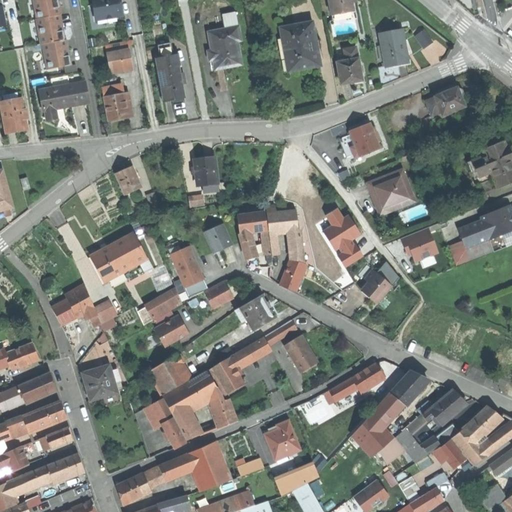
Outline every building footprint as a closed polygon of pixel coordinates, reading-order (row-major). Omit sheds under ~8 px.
[(36,12),(37,19),(60,15),(62,15),(60,7),(59,0),(58,1),(57,0),(33,0),(34,2),(36,2),(38,12),(36,12)] [(94,0),(97,18),(110,16),(111,19),(123,17),(121,8),(120,0),(119,0),(94,0)] [(329,0),(332,15),(353,11),(352,4),(356,3),(355,0),(329,0)] [(41,45),(43,45),(66,40),(64,33),(63,34),(62,26),(60,15),(37,19),(38,27),(40,26),(41,35),(40,35),(41,45)] [(313,23),(281,28),(286,58),(290,58),(292,71),(306,68),(321,66),(319,53),(316,41),(313,23)] [(214,60),(216,69),(228,67),(242,64),(237,42),(241,41),(238,27),(209,33),(212,51),(208,52),(210,61),(214,60)] [(381,35),(387,67),(398,65),(409,63),(403,31),(381,35)] [(419,35),(427,47),(433,43),(425,31),(419,35)] [(425,49),(427,47),(419,35),(416,37),(425,49)] [(49,70),(72,65),(71,58),(69,58),(67,50),(66,40),(43,45),(46,62),(48,61),(49,70)] [(346,48),(348,60),(359,58),(358,46),(346,48)] [(130,50),(108,55),(112,74),(119,73),(118,71),(134,68),(130,50)] [(156,59),(158,70),(179,66),(177,55),(156,59)] [(348,60),(338,61),(341,83),(352,81),(352,84),(358,83),(363,82),(362,74),(363,74),(362,66),(361,66),(359,58),(348,60)] [(179,66),(158,70),(164,101),(175,99),(185,97),(182,85),(180,74),(179,66)] [(103,82),(104,91),(115,89),(118,88),(117,79),(103,82)] [(46,112),(47,120),(58,118),(56,110),(69,108),(90,104),(86,82),(40,90),(44,112),(46,112)] [(440,95),(435,97),(436,98),(441,112),(443,116),(458,110),(465,107),(461,97),(462,97),(463,95),(463,92),(463,91),(461,90),(460,89),(458,90),(458,88),(457,88),(447,92),(440,95)] [(104,91),(105,97),(116,95),(115,89),(104,91)] [(9,95),(10,102),(20,100),(19,93),(9,95)] [(105,97),(110,122),(119,120),(130,118),(129,111),(127,102),(126,94),(116,95),(105,97)] [(437,114),(441,112),(436,98),(426,102),(432,116),(437,114)] [(19,131),(28,129),(26,119),(24,109),(22,99),(20,100),(10,102),(2,103),(8,133),(19,131)] [(460,113),(458,110),(443,116),(441,112),(437,114),(439,119),(441,120),(444,121),(460,113)] [(360,127),(350,131),(356,146),(360,156),(380,149),(378,143),(381,142),(375,127),(372,128),(370,124),(360,127)] [(503,142),(483,150),(485,156),(494,179),(498,189),(511,183),(511,163),(511,162),(511,159),(510,154),(507,147),(505,148),(503,142)] [(337,145),(329,152),(345,171),(353,164),(337,145)] [(355,159),(360,156),(356,146),(351,148),(355,159)] [(478,186),(494,179),(485,156),(468,163),(478,186)] [(205,159),(195,160),(199,186),(219,183),(215,157),(205,159)] [(123,171),(116,175),(126,196),(142,188),(132,167),(123,171)] [(387,177),(368,184),(378,210),(413,196),(403,170),(394,174),(396,179),(391,181),(390,178),(387,177)] [(0,211),(2,211),(0,204),(0,203),(11,200),(3,171),(0,172),(0,211)] [(21,180),(24,191),(31,189),(28,178),(21,180)] [(156,193),(147,196),(153,211),(161,208),(156,193)] [(205,193),(190,194),(191,207),(207,205),(205,193)] [(416,202),(413,196),(378,210),(381,216),(416,202)] [(13,208),(11,200),(0,203),(0,204),(2,211),(13,208)] [(124,204),(131,219),(136,216),(129,201),(124,204)] [(511,209),(511,206),(496,212),(509,247),(511,245),(511,209)] [(277,233),(290,231),(299,230),(297,211),(276,213),(268,214),(270,234),(277,233)] [(489,241),(494,253),(509,247),(496,212),(481,218),(482,221),(489,241)] [(261,236),(270,234),(268,214),(241,217),(243,237),(251,234),(252,236),(260,234),(261,236)] [(466,250),(489,241),(482,221),(458,230),(466,250)] [(343,222),(326,231),(336,251),(337,251),(345,267),(362,258),(347,229),(337,235),(335,231),(345,226),(343,222)] [(206,233),(214,252),(223,248),(224,250),(227,248),(232,246),(223,225),(206,233)] [(443,251),(432,225),(403,237),(415,264),(443,251)] [(278,242),(277,233),(270,234),(271,243),(278,242)] [(244,248),(245,248),(254,245),(252,236),(251,234),(243,237),(241,237),(244,248)] [(111,247),(93,257),(106,281),(109,279),(128,269),(147,259),(134,235),(111,247)] [(291,236),(293,250),(303,249),(302,235),(291,236)] [(279,255),(278,242),(271,243),(272,256),(279,255)] [(254,245),(245,248),(251,269),(256,267),(260,266),(254,245)] [(186,288),(205,280),(201,270),(190,247),(171,255),(186,288)] [(293,250),(294,260),(303,263),(303,249),(293,250)] [(292,259),(281,286),(289,289),(296,292),(307,265),(303,263),(294,260),(292,259)] [(385,263),(377,273),(384,280),(384,281),(391,287),(397,280),(385,263)] [(166,265),(151,271),(159,291),(174,284),(166,265)] [(133,278),(128,269),(109,279),(114,288),(133,278)] [(373,300),(376,303),(381,297),(382,298),(391,287),(384,281),(384,280),(377,273),(376,274),(372,271),(365,280),(369,283),(363,290),(371,296),(370,298),(373,300)] [(206,293),(214,309),(234,298),(230,290),(226,282),(206,293)] [(67,297),(68,301),(76,316),(87,311),(94,307),(85,286),(67,297)] [(147,306),(154,319),(182,303),(176,289),(147,306)] [(263,295),(236,311),(242,322),(248,319),(254,331),(276,318),(272,310),(273,310),(271,306),(269,302),(268,303),(263,295)] [(57,316),(61,324),(76,316),(68,301),(53,309),(57,316)] [(96,309),(103,323),(117,316),(110,302),(96,309)] [(98,316),(94,307),(87,311),(91,319),(98,316)] [(156,329),(166,346),(188,334),(186,329),(183,324),(181,326),(176,317),(156,329)] [(64,328),(68,340),(77,336),(72,324),(64,328)] [(302,337),(285,347),(302,373),(318,363),(310,350),(302,337)] [(265,338),(234,355),(229,357),(230,359),(235,369),(242,367),(271,349),(265,338)] [(10,365),(12,370),(39,359),(37,352),(33,343),(6,354),(10,365)] [(215,355),(219,363),(229,357),(234,355),(229,347),(215,355)] [(0,369),(10,365),(6,354),(4,349),(0,351),(0,369)] [(149,372),(162,395),(193,378),(191,374),(189,375),(178,356),(149,372)] [(246,388),(235,369),(230,359),(209,371),(221,391),(226,400),(238,393),(246,388)] [(109,361),(82,369),(86,383),(90,396),(103,392),(117,388),(114,377),(112,369),(109,361)] [(357,387),(361,393),(385,378),(381,370),(376,363),(352,378),(357,387)] [(219,392),(221,391),(209,371),(163,397),(175,417),(183,413),(189,409),(191,411),(196,407),(201,405),(199,403),(210,397),(219,392)] [(403,404),(405,406),(429,381),(418,375),(410,371),(390,394),(403,404)] [(18,386),(25,402),(57,389),(53,380),(50,373),(18,386)] [(335,400),(357,387),(352,378),(330,391),(335,400)] [(9,409),(25,402),(18,386),(3,393),(9,409)] [(120,397),(117,388),(103,392),(106,401),(120,397)] [(434,416),(441,424),(465,403),(460,397),(454,390),(429,410),(434,416)] [(222,396),(219,392),(210,397),(211,401),(222,396)] [(0,407),(2,412),(9,409),(3,393),(0,393),(0,407)] [(380,429),(403,404),(390,394),(369,417),(380,429)] [(224,402),(222,396),(211,401),(221,427),(237,421),(229,400),(224,402)] [(164,399),(145,409),(155,428),(164,424),(174,419),(164,399)] [(60,401),(23,415),(26,424),(29,432),(66,417),(63,409),(60,401)] [(467,428),(477,441),(501,419),(494,412),(488,407),(466,426),(467,428)] [(428,421),(434,416),(429,410),(423,416),(428,421)] [(191,428),(183,413),(175,417),(183,433),(191,428)] [(23,415),(6,422),(10,432),(18,429),(18,428),(26,424),(23,415)] [(391,441),(380,429),(369,417),(353,435),(373,457),(391,441)] [(186,443),(174,419),(164,424),(167,431),(166,432),(175,448),(181,445),(186,443)] [(6,422),(0,424),(0,436),(10,433),(10,432),(6,422)] [(268,434),(265,435),(276,461),(300,451),(288,422),(277,426),(279,430),(268,434)] [(29,432),(26,424),(18,428),(18,429),(10,432),(10,433),(12,438),(29,432)] [(511,424),(483,448),(488,455),(511,437),(511,424)] [(435,439),(441,446),(458,432),(452,425),(435,439)] [(46,436),(51,448),(56,446),(62,444),(73,440),(71,433),(69,428),(46,436)] [(196,437),(191,428),(183,433),(187,440),(196,437)] [(483,448),(477,441),(467,428),(459,434),(453,439),(475,466),(488,455),(483,448)] [(407,430),(396,438),(406,451),(416,443),(407,430)] [(46,450),(51,448),(46,436),(41,438),(46,450)] [(439,447),(441,446),(435,439),(424,447),(429,454),(433,451),(439,447)] [(36,441),(22,446),(26,456),(40,453),(36,441)] [(441,449),(439,447),(433,451),(439,458),(444,454),(455,469),(465,461),(450,441),(441,449)] [(213,443),(190,453),(195,466),(205,490),(228,481),(213,443)] [(421,449),(416,443),(406,451),(416,464),(429,454),(424,447),(421,449)] [(152,445),(147,447),(150,458),(156,456),(152,445)] [(0,455),(0,456),(7,474),(29,464),(26,456),(22,446),(0,455)] [(491,464),(498,476),(511,467),(511,454),(511,452),(491,464)] [(165,479),(195,466),(190,453),(159,466),(165,479)] [(78,455),(47,466),(52,479),(53,481),(83,470),(80,462),(78,455)] [(238,468),(241,477),(263,469),(260,460),(238,468)] [(275,482),(282,496),(294,490),(308,484),(320,478),(314,464),(275,482)] [(47,466),(41,469),(45,481),(52,479),(47,466)] [(41,469),(24,475),(29,487),(45,481),(41,469)] [(426,483),(430,490),(448,480),(443,472),(426,483)] [(121,495),(125,505),(151,493),(143,474),(117,486),(121,495)] [(9,482),(9,483),(12,490),(29,487),(24,475),(9,482)] [(366,511),(368,511),(393,495),(381,477),(355,495),(366,511)] [(399,484),(407,497),(416,492),(419,490),(416,484),(411,477),(399,484)] [(0,486),(0,511),(18,504),(12,490),(9,483),(0,486)] [(324,511),(308,484),(294,490),(305,511),(324,511)] [(479,497),(488,510),(505,498),(496,485),(479,497)] [(435,489),(410,504),(415,511),(426,511),(443,502),(439,495),(435,489)] [(249,492),(234,498),(238,511),(239,511),(255,506),(249,492)] [(407,497),(410,503),(419,497),(416,492),(407,497)] [(158,503),(159,506),(160,511),(173,511),(190,506),(187,495),(158,503)] [(235,511),(238,511),(234,498),(211,506),(213,511),(235,511)] [(94,511),(94,510),(90,501),(65,511),(94,511)] [(255,506),(239,511),(238,511),(270,511),(266,502),(255,506)] [(2,511),(29,511),(28,510),(25,503),(2,511)] [(396,511),(413,511),(415,511),(410,504),(410,503),(396,511)]
